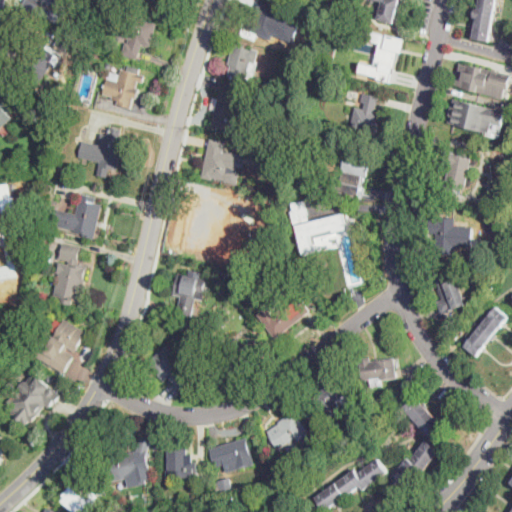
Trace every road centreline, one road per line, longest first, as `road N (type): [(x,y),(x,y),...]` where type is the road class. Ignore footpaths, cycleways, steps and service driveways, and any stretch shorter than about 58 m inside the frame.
road 1 (residential): [(0,504),(73,428),(126,327),(213,0)]
road 2 (residential): [(101,384),(156,410),(228,410),(274,389),(402,288)]
road 3 (residential): [(402,288),(395,227),(447,0)]
road 4 (residential): [(510,415),(436,355),(402,288)]
road 5 (residential): [(434,511),(511,412)]
